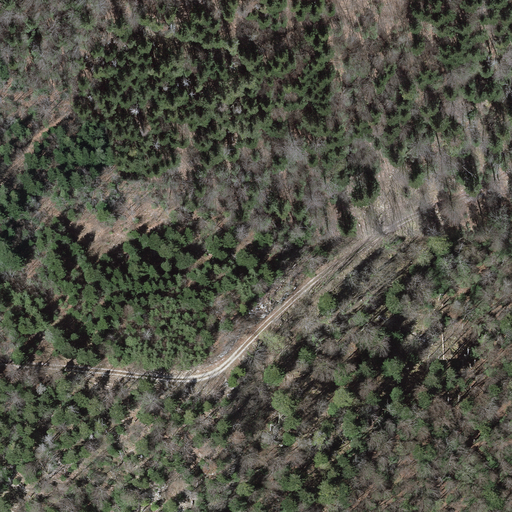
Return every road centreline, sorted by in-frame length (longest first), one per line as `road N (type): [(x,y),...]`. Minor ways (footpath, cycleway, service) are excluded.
road 1 (track): [(0,365),(162,376),(220,370),(377,237),(511,164)]
road 2 (track): [(118,0),(140,17),(217,42),(354,0)]
